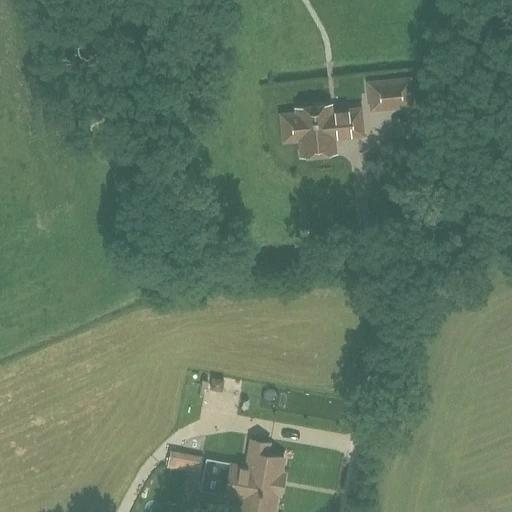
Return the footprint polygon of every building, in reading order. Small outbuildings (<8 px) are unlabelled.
[(408,79),(370,83),(369,83),(371,109),(411,105),(408,79)] [(332,138),(340,137),(362,135),(359,109),(330,112),(329,105),(297,108),(297,113),(281,115),(284,141),(300,139),(301,156),(334,153),(332,138)] [(283,457),(265,454),(267,442),(251,440),(246,467),(231,464),(230,466),(221,464),(215,493),(225,495),(225,496),(240,499),(239,508),(262,511),(273,511),(277,494),(280,495),(283,473),(280,473),(283,457)] [(202,457),(169,451),(166,467),(199,473),(202,457)] [(215,493),(221,464),(206,461),(201,490),(215,493)]
